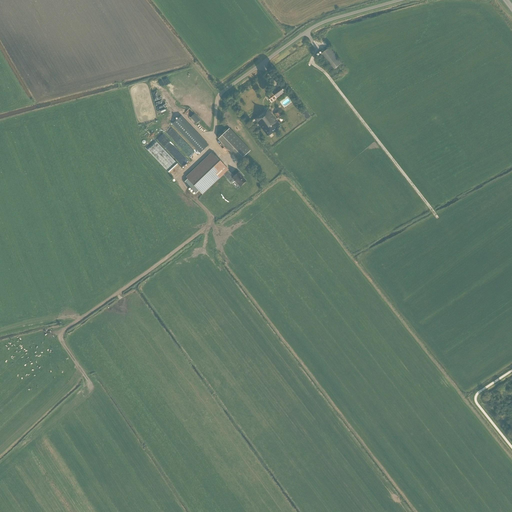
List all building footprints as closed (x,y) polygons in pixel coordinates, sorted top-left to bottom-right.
[(332,71),(341,64),(329,48),(319,55),(332,71)] [(284,92),(280,87),(277,89),(278,90),(275,92),(274,91),(267,97),(271,102),(284,92)] [(189,109),(185,114),(190,118),(194,114),(189,109)] [(268,137),(281,127),(268,110),(265,113),(264,112),(254,119),(268,137)] [(200,120),(194,114),(190,118),(196,124),(200,120)] [(200,153),(208,146),(180,117),(172,125),(200,153)] [(165,131),(175,143),(180,138),(188,146),(170,126),(165,131)] [(229,129),(218,139),(222,143),(226,139),(243,158),(250,151),(229,129)] [(228,170),(212,153),(186,178),(199,191),(202,194),(219,179),(223,175),(231,183),(234,180),(240,187),(246,181),(241,176),(242,176),(239,172),(234,177),(228,171),(228,170)] [(199,191),(188,179),(185,182),(196,194),(199,191)]
